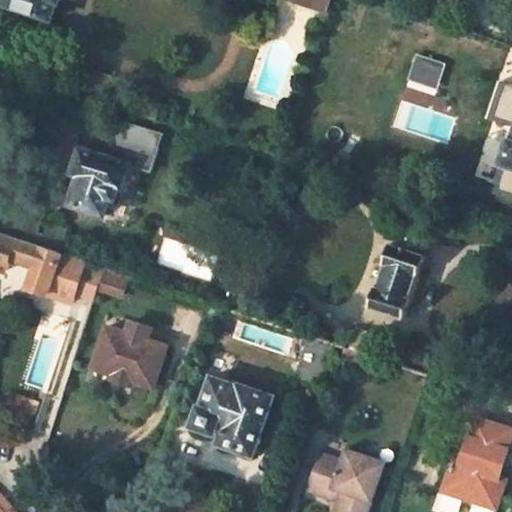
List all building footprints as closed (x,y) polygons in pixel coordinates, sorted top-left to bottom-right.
[(0,0),(0,3),(52,20),(57,2),(60,3),(60,0),(0,0)] [(287,0),(327,13),(331,0),(287,0)] [(439,86),(447,65),(420,55),(411,76),(439,86)] [(141,98),(87,81),(82,97),(136,114),(141,98)] [(154,120),(161,103),(141,98),(136,114),(154,120)] [(122,190),(130,166),(151,174),(164,136),(116,119),(111,133),(92,126),(84,147),(87,149),(86,151),(81,150),(73,173),(74,173),(81,175),(77,186),(71,204),(106,215),(111,199),(115,201),(119,189),(122,190)] [(500,165),(511,168),(511,135),(511,140),(509,139),(500,165)] [(74,173),(70,185),(77,186),(81,175),(74,173)] [(0,232),(23,240),(32,212),(7,203),(0,226),(0,232)] [(23,240),(61,253),(68,230),(49,224),(46,235),(39,233),(44,216),(32,212),(23,240)] [(28,287),(72,302),(86,261),(61,253),(23,240),(0,232),(0,267),(7,270),(11,258),(35,267),(28,287)] [(369,307),(405,318),(411,299),(408,298),(416,274),(420,275),(425,256),(390,245),(383,263),(385,264),(378,288),(375,287),(369,307)] [(124,297),(131,276),(106,267),(99,289),(124,297)] [(129,330),(151,337),(154,327),(132,320),(129,330)] [(112,380),(134,388),(137,381),(157,387),(170,346),(150,339),(151,337),(129,330),(128,332),(110,326),(96,367),(115,373),(112,380)] [(375,357),(382,338),(358,331),(351,349),(375,357)] [(311,336),(296,378),(322,387),(337,344),(311,336)] [(342,360),(373,371),(377,358),(375,357),(351,349),(346,347),(342,360)] [(252,453),(272,396),(240,384),(239,386),(213,378),(203,406),(200,405),(194,425),(215,433),(217,426),(225,428),(220,442),(252,453)] [(463,498),(496,509),(502,488),(494,485),(498,473),(511,434),(511,429),(476,418),(465,450),(458,447),(445,484),(466,491),(463,498)] [(366,511),(385,459),(348,446),(344,457),(320,449),(307,488),(331,497),(333,491),(341,494),(334,511),(366,511)] [(494,485),(502,488),(507,477),(498,473),(494,485)] [(442,491),(463,498),(466,491),(445,484),(442,491)]
